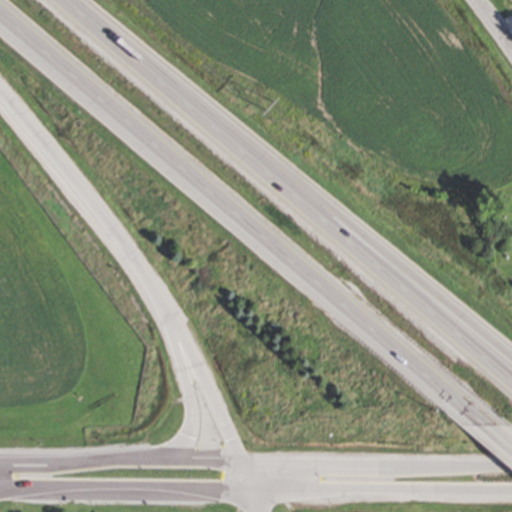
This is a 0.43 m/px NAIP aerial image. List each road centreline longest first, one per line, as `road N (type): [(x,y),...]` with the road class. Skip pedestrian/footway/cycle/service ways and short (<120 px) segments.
road 1 (motorway): [(0,15),(485,423)]
road 2 (motorway): [(511,377),(67,0)]
road 3 (motorway): [(511,355),(338,212),(256,160)]
road 4 (secondary): [(511,465),(234,462)]
road 5 (motorway): [(0,94),(165,310)]
road 6 (secondary): [(250,495),(511,496)]
road 7 (secondary): [(0,492),(250,495)]
road 8 (motorway): [(165,310),(234,462)]
road 9 (secondary): [(166,463),(0,464)]
road 10 (motorway): [(165,310),(191,420),(166,463)]
